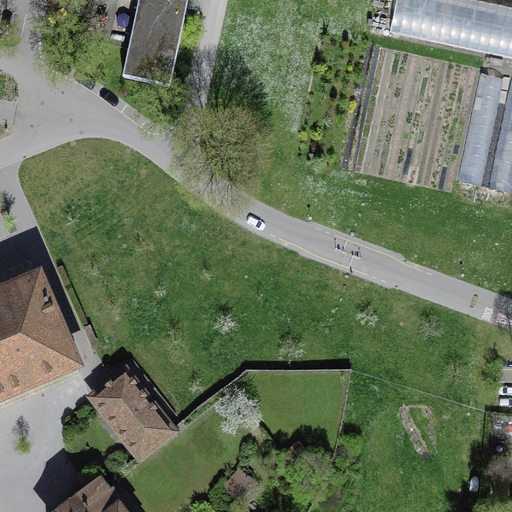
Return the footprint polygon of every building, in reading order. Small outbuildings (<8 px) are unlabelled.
[(139,0),(123,79),(170,89),(188,0),(139,0)] [(511,0),(397,0),(391,34),(511,56),(511,0)] [(0,402),(91,364),(48,263),(0,283),(0,402)] [(125,372),(93,398),(117,428),(140,457),(172,431),(125,372)] [(301,441),(288,452),(300,466),(313,454),(301,441)] [(239,471),(225,487),(235,498),(242,488),(250,479),(239,471)] [(122,511),(103,487),(101,484),(84,497),(83,497),(65,511),(64,511),(122,511)]
